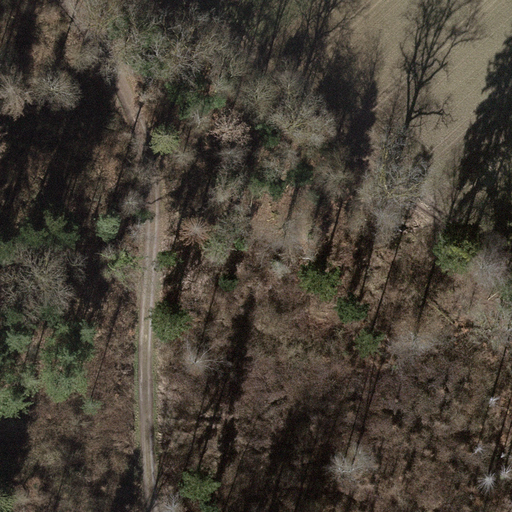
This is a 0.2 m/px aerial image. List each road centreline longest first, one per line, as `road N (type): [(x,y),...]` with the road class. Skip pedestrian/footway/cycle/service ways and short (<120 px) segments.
road 1 (track): [(66,0),(101,35),(149,140),(157,217),(146,351),(154,511)]
road 2 (track): [(511,263),(196,31),(139,0)]
